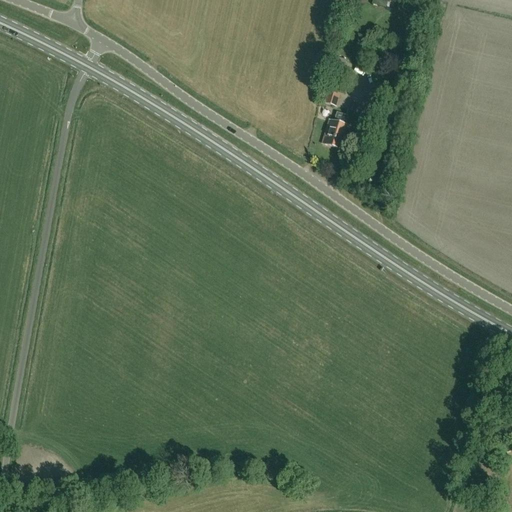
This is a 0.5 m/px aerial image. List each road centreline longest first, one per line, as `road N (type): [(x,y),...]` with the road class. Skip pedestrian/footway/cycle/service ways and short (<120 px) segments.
road 1 (primary): [(511,335),(87,67)]
road 2 (unclassified): [(511,312),(100,42)]
road 3 (unclassified): [(0,511),(69,112),(87,67)]
